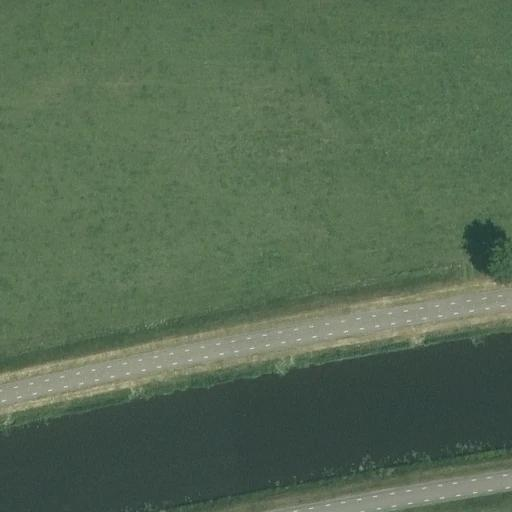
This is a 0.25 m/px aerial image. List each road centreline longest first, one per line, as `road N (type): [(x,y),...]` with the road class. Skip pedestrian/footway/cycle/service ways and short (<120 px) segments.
road 1 (tertiary): [(511,297),(144,361),(0,395)]
road 2 (tertiary): [(332,511),(511,481)]
